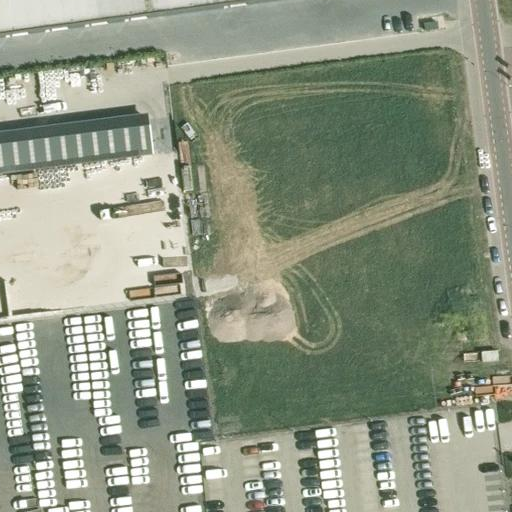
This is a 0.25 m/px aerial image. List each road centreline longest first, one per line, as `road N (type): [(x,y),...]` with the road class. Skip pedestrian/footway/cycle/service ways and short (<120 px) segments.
road 1 (unknown): [(0,133),(163,82),(511,44)]
road 2 (unclassified): [(511,216),(483,0)]
